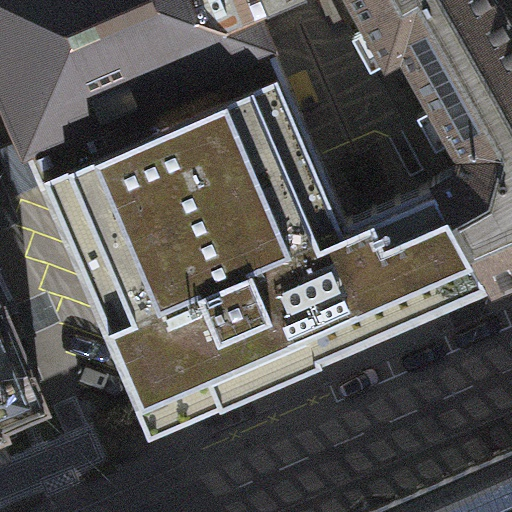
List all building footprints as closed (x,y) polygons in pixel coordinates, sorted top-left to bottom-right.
[(259,5),(269,0),(0,0),(0,80),(26,140),(271,35),(259,5)] [(434,101),(511,60),(511,25),(497,0),(356,0),(386,56),(402,48),(434,101)] [(271,35),(26,140),(149,429),(493,279),(435,174),(346,213),(271,35)] [(511,270),(511,60),(434,101),(453,135),(456,162),(435,174),(493,279),(511,270)] [(0,411),(33,398),(0,318),(0,411)] [(511,511),(511,440),(460,463),(393,492),(345,511),(511,511)]
